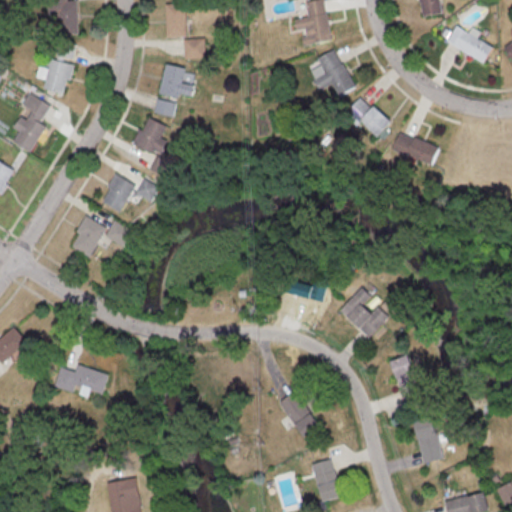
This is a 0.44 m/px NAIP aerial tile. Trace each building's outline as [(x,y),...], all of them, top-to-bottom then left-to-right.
[(79,33),(78,0),(58,0),(59,3),(48,3),(49,13),(59,12),(60,34),(79,33)] [(332,39),(325,0),(307,0),(309,15),(296,18),(298,29),(304,28),(307,43),(332,39)] [(443,12),(441,0),(420,0),(422,14),(443,12)] [(167,36),(188,36),(187,2),(166,2),(167,36)] [(493,42),(454,26),(447,43),(487,59),(493,42)] [(207,56),(206,37),(186,37),(186,57),(207,56)] [(57,55),(73,59),(76,46),(61,42),(57,55)] [(321,87),(333,81),(340,95),(355,87),(337,48),(319,56),(322,64),(312,69),(321,87)] [(44,87),(64,92),(68,78),(71,79),(75,63),(52,57),(44,87)] [(184,81),(187,67),(167,62),(160,92),(180,97),(181,92),(193,95),(196,83),(184,81)] [(46,124),(40,121),(50,102),(29,91),(23,104),(33,109),(28,118),(20,115),(14,127),(19,129),(13,141),(32,151),(46,124)] [(174,116),(178,102),(159,97),(155,111),(174,116)] [(362,118),(379,135),(393,121),(375,104),(362,118)] [(164,137),(169,124),(150,116),(144,129),(141,127),(134,142),(162,154),(169,139),(164,137)] [(434,162),(440,144),(399,132),(394,151),(434,162)] [(172,160),(176,147),(167,143),(162,156),(172,160)] [(175,162),(157,155),(152,169),(169,175),(175,162)] [(0,191),(1,193),(15,169),(0,159),(0,191)] [(123,211),(135,190),(154,201),(162,186),(146,177),(141,185),(118,172),(103,199),(123,211)] [(107,224),(86,215),(73,247),(94,255),(107,224)] [(107,235),(125,245),(134,229),(116,218),(107,235)] [(377,303),(379,300),(363,285),(341,308),(369,336),(390,315),(377,303)] [(0,338),(0,358),(3,362),(28,340),(14,325),(0,338)] [(392,359),(404,404),(425,398),(420,381),(426,380),(423,367),(413,370),(409,354),(392,359)] [(111,372),(78,363),(76,370),(63,366),(57,386),(74,391),(76,383),(105,391),(111,372)] [(280,401),(305,436),(321,425),(296,390),(280,401)] [(424,462),(444,457),(434,418),(414,423),(424,462)] [(312,463),(323,500),(342,494),(331,457),(312,463)] [(112,511),(142,511),(139,477),(109,480),(112,511)] [(511,479),(497,485),(505,504),(511,500),(511,479)] [(445,499),(448,511),(482,511),(489,510),(485,490),(445,499)]
